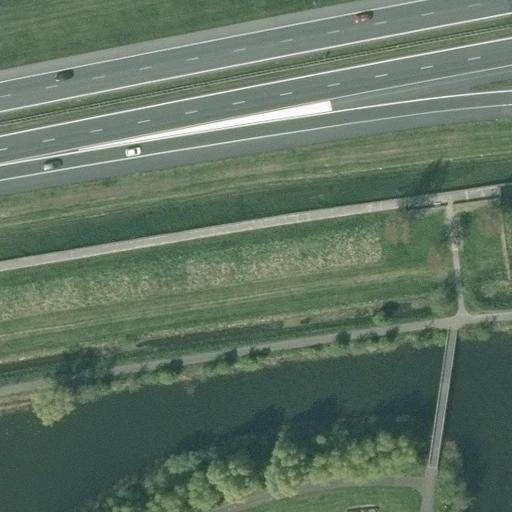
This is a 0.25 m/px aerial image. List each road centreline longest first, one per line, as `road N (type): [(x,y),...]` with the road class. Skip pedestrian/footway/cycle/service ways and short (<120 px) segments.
road 1 (motorway): [(0,152),(511,53)]
road 2 (motorway): [(0,166),(23,171),(511,98)]
road 3 (motorway): [(506,0),(0,98)]
